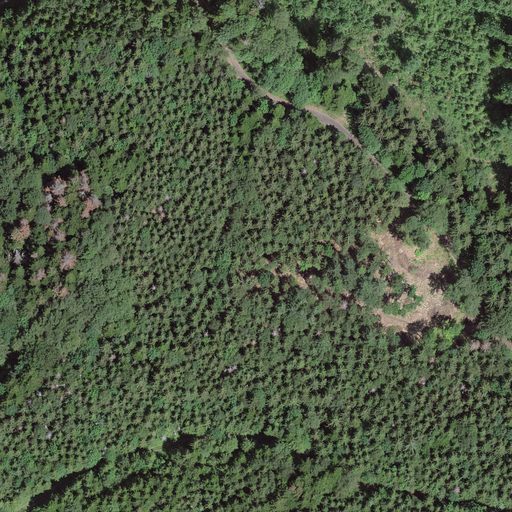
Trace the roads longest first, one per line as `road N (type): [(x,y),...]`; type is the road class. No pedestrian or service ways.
road 1 (track): [(200,0),(247,82),(339,125),(411,200),(464,265),(490,333),(511,348)]
road 2 (track): [(283,0),(299,50),(361,88),(397,124),(414,164),(411,200)]
